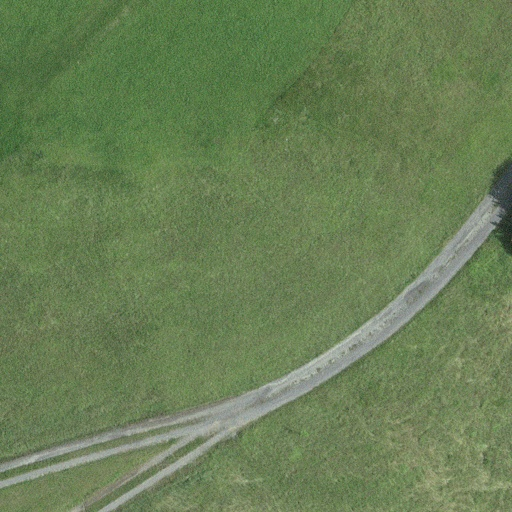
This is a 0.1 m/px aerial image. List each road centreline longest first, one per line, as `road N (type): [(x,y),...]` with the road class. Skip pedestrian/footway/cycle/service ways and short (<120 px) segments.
road 1 (track): [(511,188),(385,333),(251,409),(0,475)]
road 2 (track): [(94,511),(251,409)]
